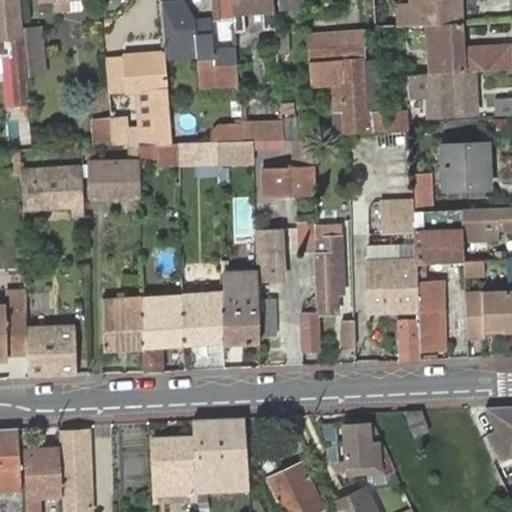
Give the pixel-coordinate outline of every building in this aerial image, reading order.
[(0,0),(0,54),(9,54),(12,103),(19,102),(20,110),(26,110),(17,0),(3,0),(4,0),(0,0)] [(183,0),(160,0),(164,58),(193,56),(194,16),(183,0)] [(215,0),(216,20),(232,19),(230,0),(215,0)] [(274,25),(272,0),(230,0),(232,19),(232,27),(244,27),(242,7),(260,5),(262,25),(274,25)] [(297,0),(277,0),(278,10),(298,9),(297,0)] [(459,23),(457,0),(405,0),(406,7),(397,8),(398,25),(428,23),(459,23)] [(193,56),(195,87),(230,85),(228,52),(209,52),(208,17),(194,16),(193,56)] [(462,22),(459,23),(428,23),(431,73),(463,71),(474,70),(510,69),(509,46),(463,48),(462,22)] [(39,28),(24,29),(28,74),(43,73),(39,28)] [(345,130),(380,130),(379,113),(362,114),(357,30),(305,32),(307,58),(328,57),(329,86),(330,108),(340,108),(340,131),(345,130)] [(133,145),(170,143),(164,58),(163,46),(122,48),(125,87),(148,85),(150,123),(125,125),(123,113),(110,113),(111,123),(113,146),(124,146),(133,145)] [(125,87),(122,48),(105,49),(108,88),(125,87)] [(329,86),(328,57),(307,58),(308,87),(329,86)] [(405,113),(406,118),(427,117),(427,113),(476,112),(474,70),(463,71),(431,73),(404,74),(405,113)] [(511,113),(511,97),(495,98),(495,114),(511,113)] [(406,130),(405,120),(406,118),(405,113),(386,113),(386,130),(406,130)] [(281,136),(312,134),(310,114),(279,116),(279,119),(281,136)] [(249,138),(281,136),(279,119),(238,121),(239,138),(249,138)] [(92,124),(93,148),(113,146),(111,123),(92,124)] [(215,163),(251,161),(249,138),(239,138),(213,140),(215,163)] [(174,165),(215,163),(213,140),(199,141),(173,142),(174,165)] [(134,168),(174,165),(173,142),(170,143),(133,145),(134,168)] [(480,142),(445,143),(446,188),(482,187),(480,142)] [(135,191),(134,168),(133,145),(124,146),(125,160),(89,162),(91,199),(131,197),(131,192),(135,191)] [(79,149),(79,156),(91,156),(91,148),(79,149)] [(308,164),(262,167),(264,195),(311,192),(308,164)] [(38,219),(82,216),(80,166),(18,170),(22,232),(39,231),(38,219)] [(430,209),(428,175),(408,176),(410,199),(410,210),(430,209)] [(234,196),(233,235),(251,236),(252,197),(234,196)] [(411,232),(410,210),(410,199),(381,200),(382,233),(411,232)] [(511,206),(495,206),(461,208),(463,241),(496,239),(506,239),(506,229),(511,228),(511,206)] [(430,209),(410,210),(411,232),(413,259),(464,257),(463,241),(461,208),(430,209)] [(316,226),(316,224),(299,225),(300,254),(317,253),(316,226)] [(326,253),(326,226),(316,226),(317,253),(326,253)] [(317,253),(320,310),(320,313),(339,312),(338,292),(345,291),(343,226),(326,226),(326,253),(317,253)] [(281,228),(257,230),(259,279),(283,277),(281,228)] [(422,359),(415,282),(413,259),(361,263),(365,315),(398,314),(401,361),(422,359)] [(481,276),(481,259),(464,260),(465,276),(481,276)] [(260,336),(258,311),(258,299),(256,272),(221,273),(222,295),(225,346),(260,344),(260,336)] [(422,359),(442,359),(442,350),(446,349),(442,311),(447,311),(445,280),(415,282),(422,359)] [(511,289),(466,292),(469,336),(485,336),(485,331),(485,326),(504,324),(504,330),(511,329),(511,289)] [(185,348),(225,346),(222,295),(182,297),(185,348)] [(163,350),(185,348),(182,297),(140,300),(144,351),(145,374),(164,372),(163,350)] [(258,311),(260,336),(277,336),(276,298),(258,299),(258,311)] [(144,351),(140,300),(102,302),(105,353),(144,351)] [(29,354),(28,331),(27,315),(7,316),(6,306),(0,306),(0,360),(9,360),(9,355),(29,354)] [(305,344),(322,344),(320,313),(320,310),(304,311),(305,344)] [(342,347),(353,346),(352,321),(342,322),(342,347)] [(30,380),(79,377),(76,329),(28,331),(29,354),(30,380)] [(511,456),(511,408),(486,410),(497,431),(488,437),(500,462),(511,456)] [(415,439),(430,433),(422,413),(404,414),(415,439)] [(368,416),(343,417),(346,476),(382,473),(383,477),(395,473),(368,416)] [(230,422),(193,425),(193,440),(194,501),(194,511),(204,511),(203,478),(235,476),(235,489),(246,489),(246,481),(245,462),(233,463),(230,422)] [(244,422),(230,422),(233,463),(245,462),(245,442),(244,422)] [(60,431),(54,431),(56,450),(58,477),(59,511),(75,511),(75,507),(89,507),(88,492),(91,492),(87,435),(60,436),(60,431)] [(18,433),(0,433),(0,496),(21,496),(18,433)] [(194,501),(193,440),(154,442),(157,502),(194,501)] [(56,450),(22,454),(25,511),(36,511),(35,479),(58,477),(56,450)] [(322,511),(301,466),(266,482),(281,511),(322,511)] [(511,480),(502,486),(509,499),(511,497),(511,480)] [(372,511),(363,492),(333,506),(335,511),(372,511)]
